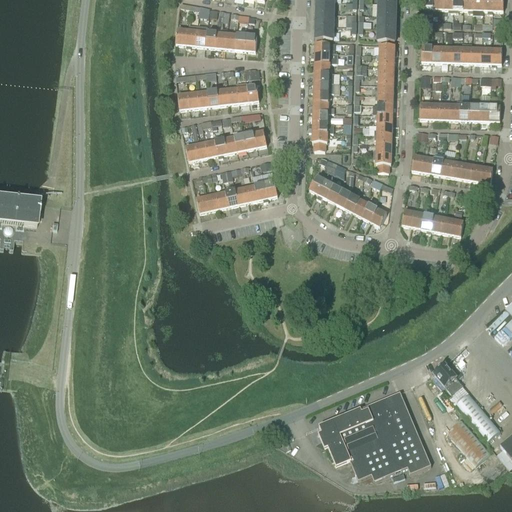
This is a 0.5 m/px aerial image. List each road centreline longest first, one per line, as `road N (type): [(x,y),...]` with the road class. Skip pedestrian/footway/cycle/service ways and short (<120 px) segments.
road 1 (unclassified): [(86,0),(79,196),(58,404),(71,446),(91,463),(127,467),(214,444),(403,371),(454,341),(511,284)]
road 2 (residential): [(390,245),(454,256),(477,240),(500,198)]
road 3 (residential): [(172,64),(296,67)]
